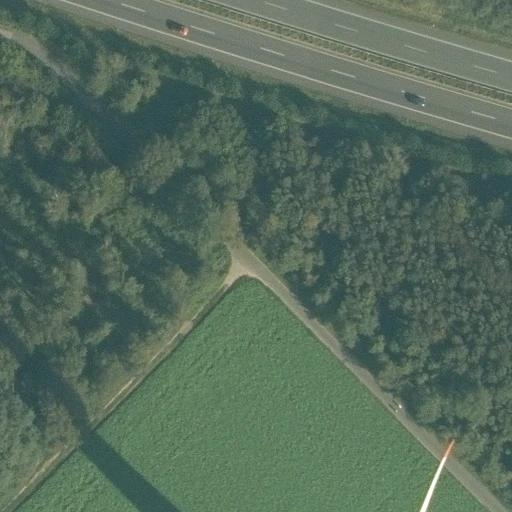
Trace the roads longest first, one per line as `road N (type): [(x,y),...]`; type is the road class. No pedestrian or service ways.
road 1 (motorway): [(129,0),(511,119)]
road 2 (track): [(496,511),(245,258)]
road 3 (track): [(245,258),(0,508)]
road 4 (track): [(245,258),(47,58),(0,36)]
road 5 (motorway): [(511,75),(266,0)]
